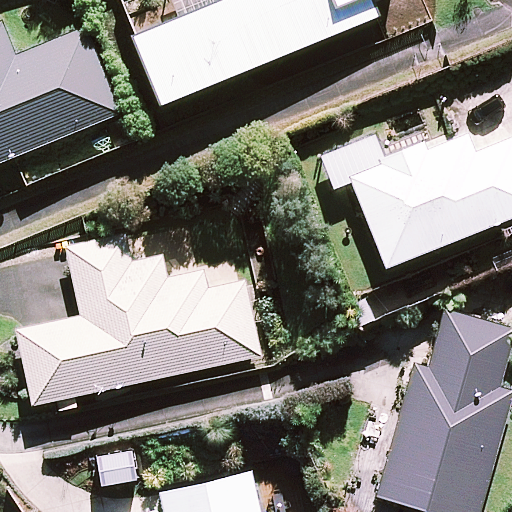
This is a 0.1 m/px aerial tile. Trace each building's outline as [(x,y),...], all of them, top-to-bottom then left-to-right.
[(219,0),(136,34),(164,103),(380,15),(374,0),(219,0)] [(0,161),(122,112),(87,26),(19,54),(5,20),(0,21),(0,161)] [(351,179),(386,268),(511,217),(511,138),(478,152),(471,133),(430,149),(427,142),(383,160),(385,165),(351,179)] [(17,329),(34,405),(263,356),(246,280),(210,288),(206,270),(168,278),(164,256),(134,262),(128,233),(67,246),(82,315),(17,329)] [(430,364),(415,360),(378,495),(419,507),(417,511),(481,511),(511,404),(511,386),(503,384),(511,350),(511,326),(446,308),(430,364)] [(262,511),(253,471),(160,493),(164,511),(262,511)]
